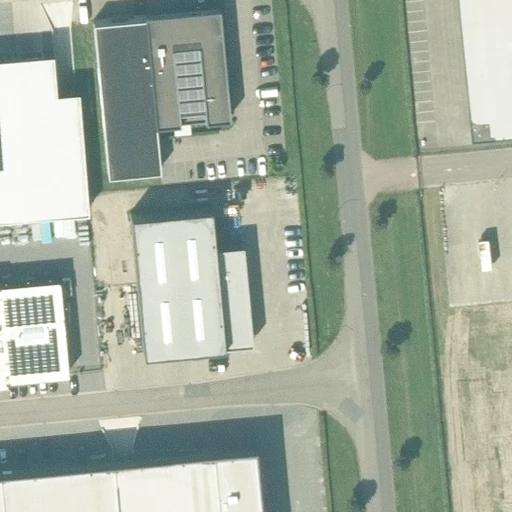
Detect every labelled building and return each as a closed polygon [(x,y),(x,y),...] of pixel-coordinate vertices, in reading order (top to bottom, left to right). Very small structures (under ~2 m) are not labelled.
[(511,0),(461,0),(474,129),(511,125),(511,0)] [(111,19),(93,21),(107,174),(160,169),(155,124),(229,117),(226,80),(236,79),(236,78),(226,79),(217,79),(216,60),(222,60),(217,8),(146,15),(146,16),(144,16),(127,17),(127,19),(111,21),(111,19)] [(52,51),(0,55),(0,217),(88,210),(78,89),(56,91),(52,51)] [(168,181),(258,179),(258,154),(168,156),(168,181)] [(213,246),(209,205),(127,213),(141,354),(251,343),(241,244),(213,246)] [(0,381),(5,381),(5,378),(68,373),(59,276),(0,281),(0,381)] [(0,511),(265,511),(260,444),(220,448),(219,447),(0,467),(0,511)]
